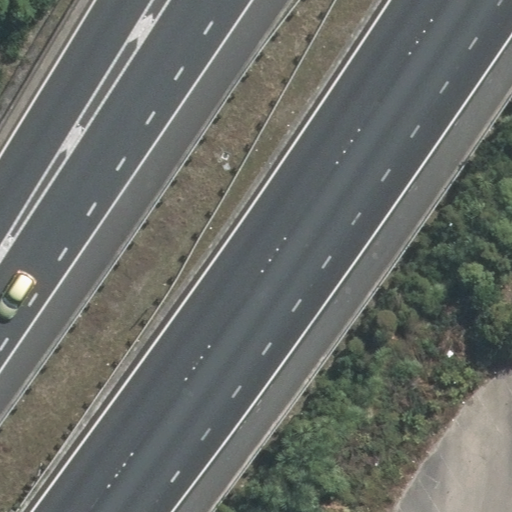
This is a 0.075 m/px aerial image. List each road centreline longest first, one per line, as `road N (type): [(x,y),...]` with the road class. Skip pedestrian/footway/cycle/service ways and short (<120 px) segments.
road 1 (motorway): [(446,0),(87,511)]
road 2 (motorway): [(216,0),(0,304)]
road 3 (motorway): [(121,0),(0,211)]
